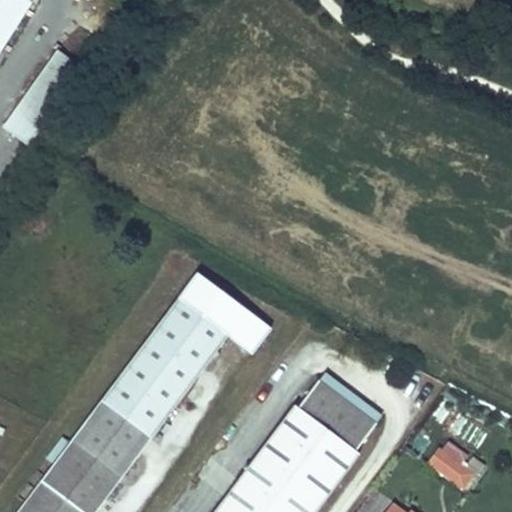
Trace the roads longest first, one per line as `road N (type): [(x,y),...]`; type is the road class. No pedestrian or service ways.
road 1 (unknown): [(341,511),(391,432),(398,399),(374,371),(330,357),(294,367),(190,511)]
road 2 (unknown): [(126,511),(214,390)]
